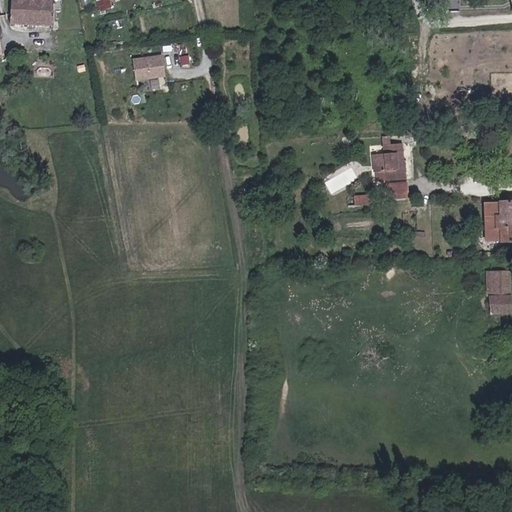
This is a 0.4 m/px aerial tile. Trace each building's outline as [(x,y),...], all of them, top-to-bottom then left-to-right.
[(48,0),(6,0),(6,22),(48,22),(48,0)] [(96,0),(99,11),(114,7),(111,0),(96,0)] [(458,5),(459,19),(468,18),(479,18),(478,5),(468,5),(458,5)] [(176,69),(172,49),(156,52),(156,54),(154,54),(153,52),(143,54),(147,75),(176,69)] [(399,143),(406,142),(406,134),(384,134),(384,141),(377,141),(377,154),(385,154),(385,169),(390,169),(391,185),(409,185),(409,171),(407,171),(407,165),(409,165),(409,151),(399,152),(399,143)] [(489,229),(511,228),(511,190),(489,191),(489,229)] [(493,266),(493,319),(511,320),(511,267),(493,266)]
